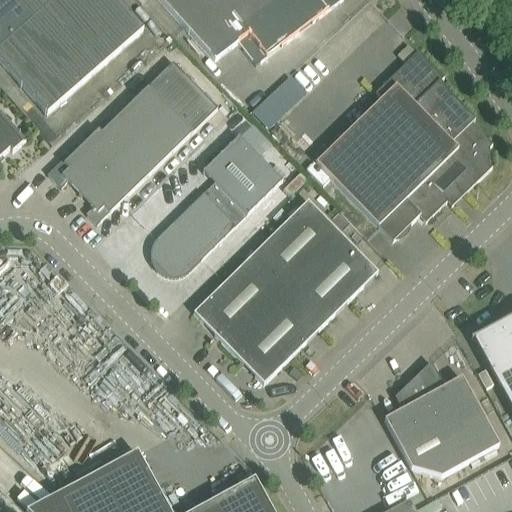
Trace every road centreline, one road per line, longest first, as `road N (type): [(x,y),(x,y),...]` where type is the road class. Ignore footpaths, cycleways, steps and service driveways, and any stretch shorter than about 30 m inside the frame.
road 1 (residential): [(262,448),(54,240),(37,226),(0,229)]
road 2 (unclassified): [(262,448),(511,205)]
road 3 (unclassified): [(511,113),(425,0)]
